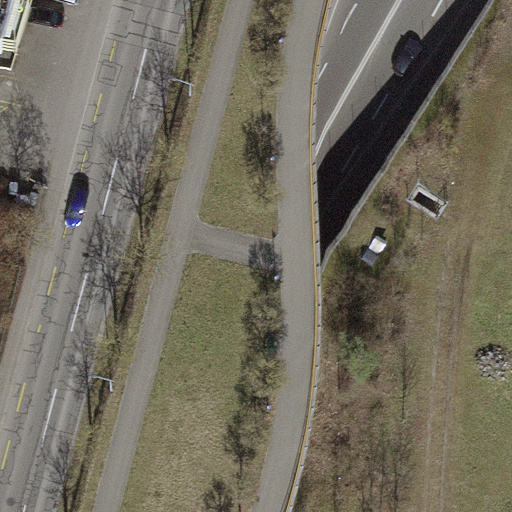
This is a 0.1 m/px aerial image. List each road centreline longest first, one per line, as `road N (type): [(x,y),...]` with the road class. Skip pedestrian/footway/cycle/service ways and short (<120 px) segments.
road 1 (trunk): [(96,511),(183,382),(402,0)]
road 2 (tertiary): [(29,511),(164,0)]
road 3 (track): [(451,215),(434,511)]
